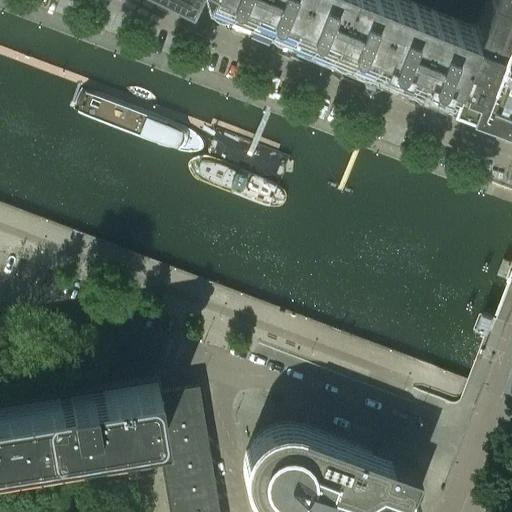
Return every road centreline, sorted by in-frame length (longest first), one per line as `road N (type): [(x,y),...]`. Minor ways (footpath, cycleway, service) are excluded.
road 1 (residential): [(511,157),(104,0)]
road 2 (residential): [(478,455),(212,362)]
road 3 (residential): [(162,345),(0,283)]
road 4 (residential): [(0,372),(162,345)]
road 5 (residential): [(232,511),(212,362)]
